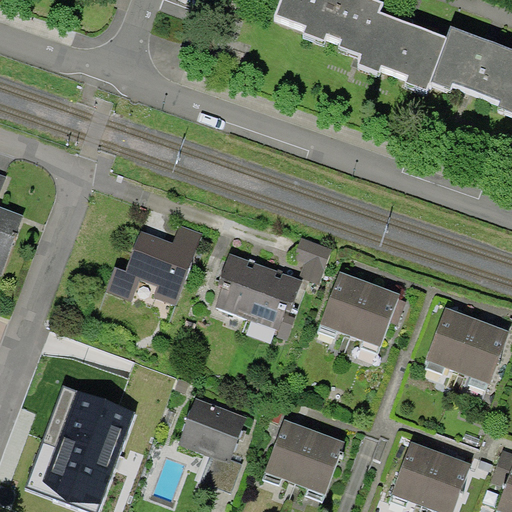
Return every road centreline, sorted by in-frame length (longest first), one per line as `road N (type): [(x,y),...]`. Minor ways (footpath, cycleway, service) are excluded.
road 1 (residential): [(120,73),(511,212)]
road 2 (residential): [(0,138),(83,168),(0,396)]
road 3 (residential): [(0,31),(120,73)]
